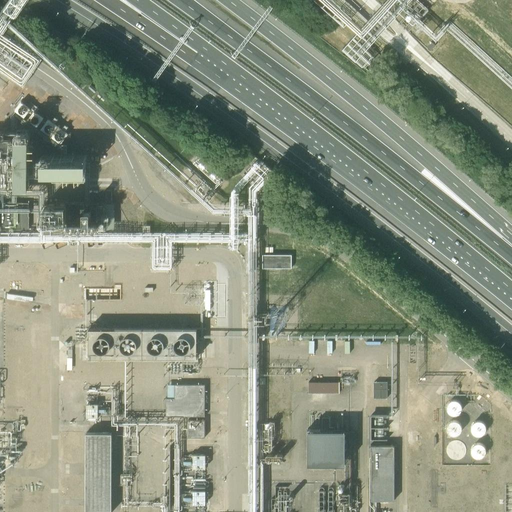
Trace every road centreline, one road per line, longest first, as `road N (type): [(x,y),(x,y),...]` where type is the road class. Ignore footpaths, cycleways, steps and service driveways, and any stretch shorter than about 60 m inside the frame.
road 1 (motorway): [(62,0),(281,151),(511,331)]
road 2 (motorway): [(511,254),(181,0)]
road 3 (motorway): [(200,48),(511,295)]
road 4 (motorway): [(511,248),(430,163),(227,0)]
